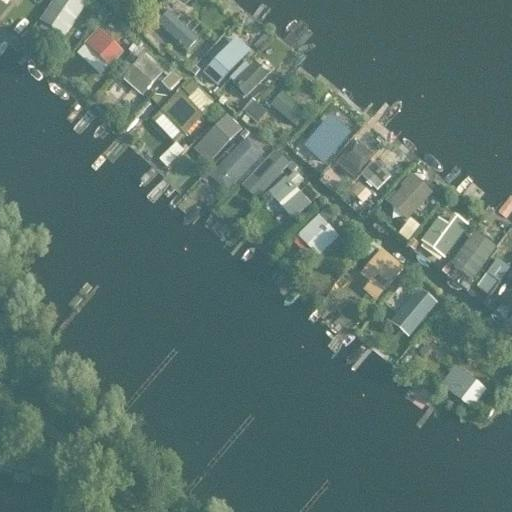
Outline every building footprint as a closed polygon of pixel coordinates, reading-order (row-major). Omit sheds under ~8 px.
[(75,0),(55,0),(39,24),(63,40),(85,7),(75,0)] [(169,16),(160,26),(189,53),(198,44),(169,16)] [(98,32),(83,47),(108,70),(122,54),(98,32)] [(217,88),(250,54),(236,40),(203,75),(217,88)] [(141,59),(122,80),(140,97),(160,76),(141,59)] [(173,92),(184,80),(176,72),(164,84),(173,92)] [(180,96),(162,114),(184,137),(202,119),(180,96)] [(282,96),(271,109),(294,128),(305,114),(282,96)] [(254,105),(245,115),(257,125),(266,115),(254,105)] [(196,150),(211,164),(244,130),(229,115),(196,150)] [(325,157),(344,135),(328,120),(315,135),(322,140),(315,148),(325,157)] [(228,194),(263,155),(247,140),(211,179),(228,194)] [(355,144),(336,166),(353,181),(372,158),(355,144)] [(274,153),(241,189),(255,202),(288,167),(274,153)] [(375,164),(361,178),(377,193),(391,179),(375,164)] [(413,179),(388,206),(406,223),(432,196),(413,179)] [(308,208),(285,182),(268,196),(292,223),(308,208)] [(445,260),(469,228),(455,218),(448,227),(438,220),(421,244),(445,260)] [(318,219),(297,239),(317,260),(338,240),(318,219)] [(475,236),(451,268),(472,284),(496,251),(475,236)] [(381,252),(360,278),(369,286),(363,293),(376,304),(404,270),(381,252)] [(497,263),(477,290),(490,300),(510,272),(497,263)] [(418,294),(394,323),(411,336),(435,307),(418,294)] [(456,369),(442,387),(470,409),(484,390),(456,369)]
